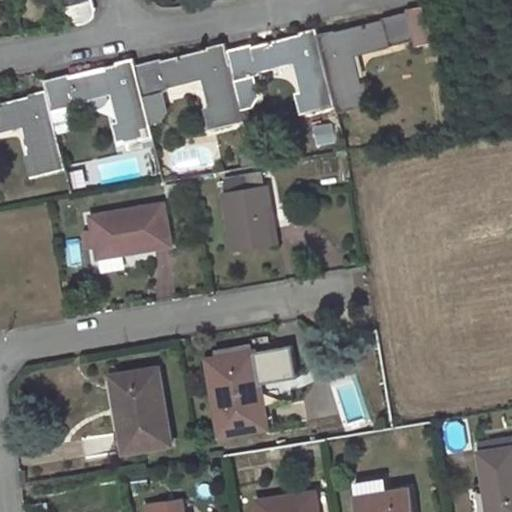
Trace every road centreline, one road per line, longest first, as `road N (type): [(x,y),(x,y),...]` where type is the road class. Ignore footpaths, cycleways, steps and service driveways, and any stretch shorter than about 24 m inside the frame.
road 1 (residential): [(0,349),(331,290)]
road 2 (residential): [(299,8),(121,32)]
road 3 (residential): [(121,32),(0,52)]
